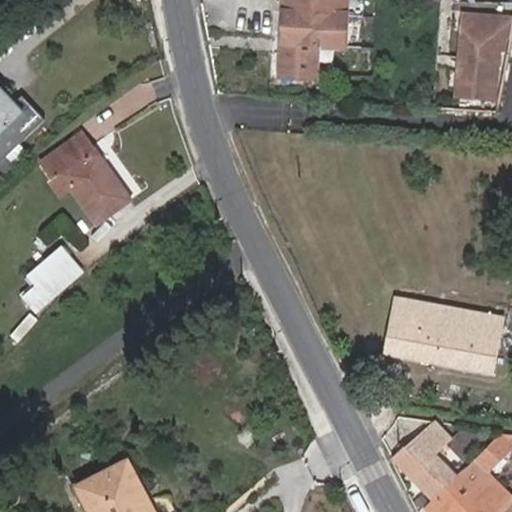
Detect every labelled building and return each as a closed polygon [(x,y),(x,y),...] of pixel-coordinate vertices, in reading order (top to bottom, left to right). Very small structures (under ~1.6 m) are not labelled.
[(285,0),(281,76),(315,77),(317,46),(345,47),(346,0),(285,0)] [(460,98),(484,98),(490,12),(467,11),(460,98)] [(511,12),(490,12),(484,98),(506,100),(507,86),(508,71),(509,49),(511,49),(511,12)] [(0,164),(46,122),(23,97),(16,104),(0,87),(0,164)] [(99,224),(132,200),(96,152),(93,154),(79,137),(44,162),(55,177),(61,172),(99,224)] [(86,274),(64,248),(32,276),(55,303),(69,289),(83,276),(86,274)] [(387,353),(493,372),(503,317),(397,298),(387,353)] [(395,460),(433,500),(456,478),(433,453),(450,438),(434,422),(395,460)] [(501,511),(511,502),(511,497),(488,473),(503,459),(511,468),(511,445),(501,435),(456,478),(433,500),(425,508),(429,511),(501,511)] [(93,511),(156,511),(129,461),(80,485),(93,511)] [(511,511),(511,502),(501,511),(511,511)]
